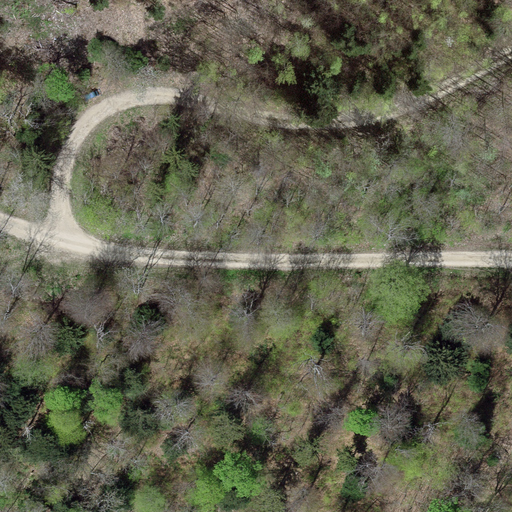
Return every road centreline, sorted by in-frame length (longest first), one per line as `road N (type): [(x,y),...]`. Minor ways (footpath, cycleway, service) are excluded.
road 1 (track): [(62,236),(60,183),(70,149),(104,103),(158,89),(267,119),(357,120),(406,106),(511,51)]
road 2 (track): [(511,247),(297,260),(62,236),(0,220)]
